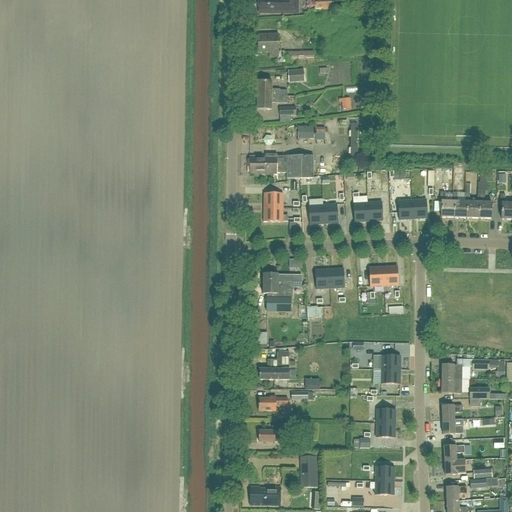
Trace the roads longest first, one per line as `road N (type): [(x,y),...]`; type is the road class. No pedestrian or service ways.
road 1 (residential): [(424,511),(419,242)]
road 2 (tertiary): [(227,511),(230,251)]
road 3 (tertiary): [(230,251),(233,0)]
road 4 (residential): [(230,251),(419,242)]
